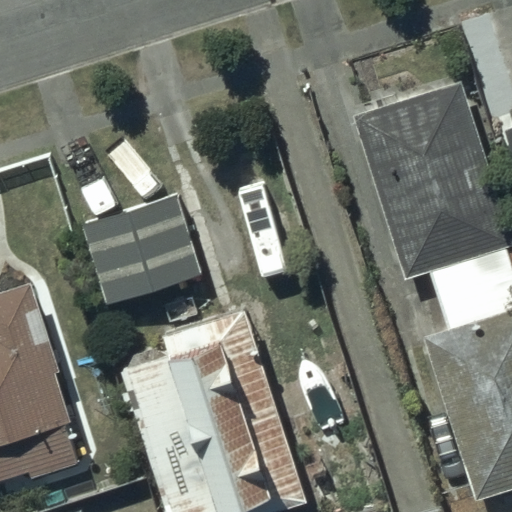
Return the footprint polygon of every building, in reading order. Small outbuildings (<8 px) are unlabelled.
[(425,271),(442,326),(418,333),(471,500),(511,486),(511,270),(504,246),(510,244),(459,79),(349,113),(401,278),(425,271)] [(511,124),(498,129),(511,171),(511,124)] [(176,191),(76,220),(99,300),(200,271),(176,191)] [(0,476),(26,468),(27,474),(73,459),(60,420),(64,419),(48,367),(54,365),(26,278),(0,286),(0,476)] [(266,511),(303,500),(239,305),(153,333),(159,352),(113,367),(160,511),(191,511),(197,510),(197,511),(266,511)]
